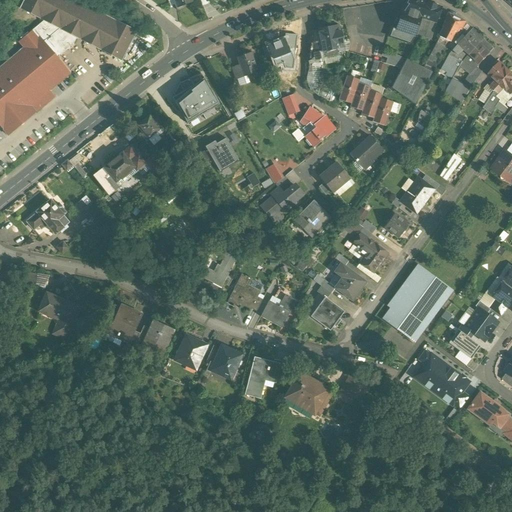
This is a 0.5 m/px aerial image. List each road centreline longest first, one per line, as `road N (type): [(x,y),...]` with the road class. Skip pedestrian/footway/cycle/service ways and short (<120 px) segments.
road 1 (residential): [(331,356),(229,329),(115,277),(0,250)]
road 2 (residential): [(511,111),(331,356)]
road 3 (residential): [(312,188),(300,172),(353,126),(298,91),(304,1)]
road 4 (tertiary): [(0,197),(191,48)]
road 5 (tertiary): [(191,48),(304,1)]
